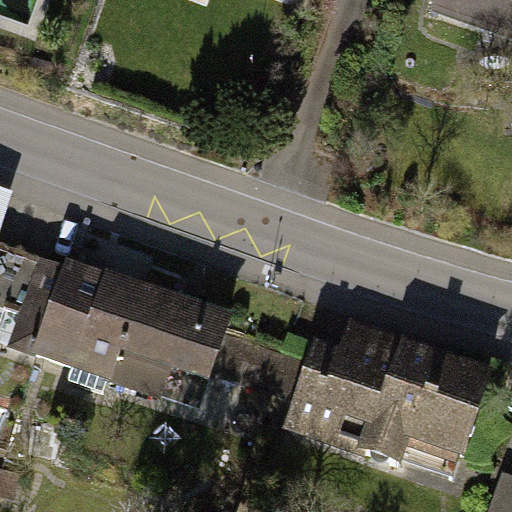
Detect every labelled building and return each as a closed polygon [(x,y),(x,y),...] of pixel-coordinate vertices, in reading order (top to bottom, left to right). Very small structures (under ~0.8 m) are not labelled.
[(511,0),(436,0),(433,13),(511,41),(511,0)] [(0,234),(13,197),(0,192),(0,234)] [(0,310),(21,318),(40,264),(17,256),(0,250),(0,310)] [(66,273),(40,264),(21,318),(8,359),(161,409),(164,402),(203,415),(211,391),(212,392),(217,377),(232,334),(237,321),(188,304),(107,276),(107,279),(68,266),(66,273)] [(373,333),(350,325),(339,355),(317,347),(296,405),(285,438),(370,467),(371,462),(404,474),(412,452),(460,469),(461,464),(466,466),(498,377),(476,369),(373,333)] [(232,334),(217,377),(296,405),(317,347),(291,338),(286,352),(232,334)] [(494,511),(511,511),(511,481),(507,480),(494,511)]
